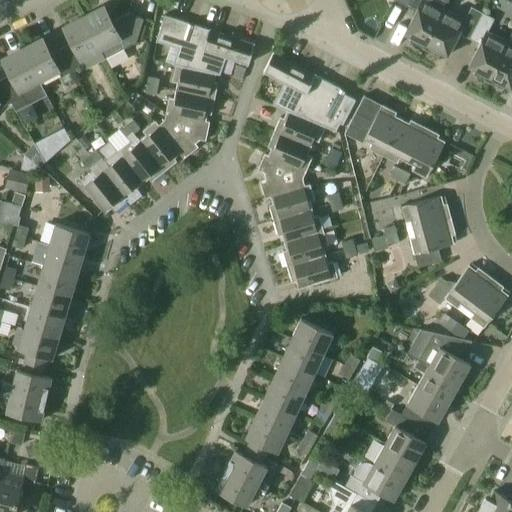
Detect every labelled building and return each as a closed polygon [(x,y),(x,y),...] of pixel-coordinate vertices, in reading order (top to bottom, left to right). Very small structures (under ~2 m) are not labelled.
[(410,42),(425,49),(446,9),(427,0),(410,0),(407,7),(417,12),(406,34),(412,37),(410,42)] [(112,22),(105,7),(84,18),(100,48),(99,49),(105,59),(136,42),(143,19),(127,14),(112,22)] [(460,34),(470,39),(484,13),(473,7),(466,20),(446,9),(425,49),(440,57),(442,53),(448,56),(460,34)] [(474,75),(489,82),(510,42),(489,32),(496,19),(484,13),(470,39),(481,45),(469,67),(476,70),(474,75)] [(176,66),(197,70),(211,29),(210,29),(210,30),(165,15),(157,42),(179,49),(173,65),(176,66)] [(84,65),(81,58),(99,49),(100,48),(84,18),(65,28),(73,42),(61,49),(72,71),(84,65)] [(197,70),(217,74),(221,75),(227,57),(249,64),(256,44),(254,44),(254,45),(211,30),(211,29),(197,70)] [(51,54),(43,39),(22,50),(38,80),(58,70),(61,77),(72,71),(61,49),(51,54)] [(511,43),(510,42),(489,82),(503,90),(506,86),(511,88),(511,43)] [(11,75),(0,80),(0,81),(11,103),(15,110),(45,95),(38,80),(22,50),(3,60),(11,75)] [(287,111),(295,115),(316,75),(316,74),(315,75),(275,54),(275,53),(274,53),(264,72),(285,83),(273,106),(287,111)] [(178,83),(176,91),(215,99),(219,83),(215,82),(217,74),(197,70),(176,66),(173,82),(178,83)] [(242,78),(246,69),(238,66),(235,76),(242,78)] [(344,125),(354,105),(356,100),(340,91),(341,89),(316,76),(317,75),(316,75),(295,115),(326,127),(337,132),(341,123),(344,125)] [(158,87),(159,78),(149,76),(148,76),(147,85),(158,87)] [(0,105),(2,108),(11,103),(0,81),(0,105)] [(158,87),(147,85),(145,93),(156,95),(158,87)] [(215,99),(176,91),(174,99),(170,98),(167,109),(207,118),(208,114),(212,115),(215,99)] [(73,104),(57,113),(67,130),(83,120),(73,104)] [(372,145),(370,149),(384,156),(403,120),(396,116),(398,113),(383,105),(374,121),(356,112),(345,133),(364,143),(365,141),(372,145)] [(165,121),(159,125),(158,126),(181,154),(184,159),(199,147),(196,143),(201,140),(206,141),(210,122),(207,121),(207,118),(167,109),(165,121)] [(326,127),(295,115),(287,111),(284,119),(281,117),(275,132),(312,148),(315,140),(319,142),(326,127)] [(134,134),(140,129),(133,119),(127,125),(134,134)] [(407,163),(426,127),(411,120),(410,123),(403,120),(384,156),(398,163),(400,159),(407,163)] [(158,126),(159,125),(156,121),(143,132),(146,135),(140,140),(165,172),(178,162),(175,159),(181,154),(158,126)] [(127,125),(120,130),(127,139),(134,134),(127,125)] [(70,141),(63,127),(34,142),(45,163),(70,141)] [(426,127),(407,163),(415,166),(412,171),(427,178),(446,142),(438,138),(440,135),(426,127)] [(312,148),(275,132),(268,147),(272,149),(269,155),(307,171),(313,157),(309,155),(312,148)] [(165,172),(140,140),(133,145),(130,142),(118,152),(144,184),(150,179),(152,182),(165,172)] [(328,155),(339,159),(342,152),(331,147),(328,155)] [(362,162),(367,152),(358,148),(353,158),(362,162)] [(89,154),(97,163),(103,158),(96,149),(89,154)] [(144,184),(118,152),(106,162),(109,165),(102,170),(127,202),(140,192),(138,189),(144,184)] [(20,170),(34,173),(40,168),(23,154),(20,170)] [(83,159),(90,168),(97,163),(89,154),(89,155),(83,159)] [(304,179),(307,171),(269,155),(265,154),(258,172),(263,174),(265,179),(261,181),(266,199),(271,197),(306,187),(306,185),(304,179)] [(328,155),(325,162),(336,167),(339,159),(328,155)] [(395,166),(390,176),(398,180),(404,170),(395,166)] [(5,188),(26,193),(31,173),(9,168),(5,188)] [(127,202),(102,170),(96,175),(93,172),(80,182),(106,214),(112,209),(115,212),(127,202)] [(405,183),(410,173),(404,170),(398,180),(405,183)] [(306,187),(271,197),(273,204),(270,205),(274,221),(313,209),(311,201),(315,200),(310,184),(306,185),(306,187)] [(25,195),(14,192),(12,199),(14,199),(23,202),(25,195)] [(327,196),(330,203),(341,200),(339,192),(327,196)] [(414,229),(452,219),(448,204),(445,204),(442,196),(403,207),(407,223),(412,222),(414,229)] [(8,213),(19,216),(23,202),(14,199),(12,199),(8,213)] [(330,203),(332,211),(344,208),(341,200),(330,203)] [(313,209),(274,221),(279,236),(283,235),(285,243),(324,231),(320,216),(315,217),(313,209)] [(452,219),(414,229),(416,237),(411,238),(415,254),(455,244),(453,236),(456,235),(452,219)] [(28,227),(18,224),(15,235),(25,238),(28,227)] [(50,245),(84,255),(90,234),(56,224),(50,245)] [(397,233),(395,225),(384,227),(386,236),(397,233)] [(324,231),(285,243),(287,250),(284,251),(288,267),(327,255),(324,248),(329,246),(324,231)] [(388,244),(398,241),(397,234),(386,237),(388,244)] [(12,246),(22,249),(25,238),(15,235),(12,246)] [(375,251),(388,247),(385,235),(371,238),(375,251)] [(344,250),(356,246),(353,238),(342,242),(344,250)] [(84,255),(50,245),(44,266),(78,276),(84,255)] [(344,250),(346,258),(358,254),(356,246),(344,250)] [(329,263),(327,255),(288,267),(293,282),(296,281),(299,289),(338,277),(334,262),(329,263)] [(16,268),(5,265),(2,276),(13,279),(16,268)] [(78,276),(44,266),(38,287),(71,297),(78,276)] [(445,298),(459,308),(462,305),(468,309),(492,277),(479,268),(477,271),(470,266),(458,282),(446,280),(442,278),(428,296),(440,304),(445,298)] [(0,283),(0,287),(9,290),(13,279),(2,276),(0,283)] [(492,277),(468,309),(474,314),(471,318),(485,328),(509,295),(503,290),(505,287),(492,277)] [(71,297),(38,287),(31,307),(65,317),(71,297)] [(65,317),(31,307),(25,328),(59,338),(65,317)] [(445,313),(437,322),(451,332),(458,323),(445,313)] [(292,339),(324,354),(334,334),(302,319),(292,339)] [(464,337),(469,331),(458,323),(451,332),(457,336),(464,337)] [(59,338),(25,328),(19,349),(53,359),(59,338)] [(418,360),(460,384),(471,364),(452,353),(460,338),(433,332),(418,360)] [(283,359),(315,374),(324,354),(292,339),(283,359)] [(382,352),(372,346),(367,356),(376,361),(382,352)] [(360,360),(350,354),(345,364),(355,369),(360,360)] [(274,379),(306,394),(315,374),(283,359),(274,379)] [(419,385),(449,402),(460,384),(418,360),(413,367),(425,374),(419,385)] [(339,374),(349,379),(355,369),(345,364),(339,374)] [(43,376),(45,369),(25,365),(23,371),(17,370),(14,385),(4,382),(3,389),(47,400),(52,378),(43,376)] [(265,398),(297,413),(306,394),(274,379),(265,398)] [(449,402),(419,385),(402,414),(402,415),(432,432),(438,421),(438,422),(449,402)] [(42,421),(47,400),(3,389),(1,395),(11,398),(7,413),(42,421)] [(339,398),(329,392),(323,402),(334,408),(339,398)] [(256,418),(288,432),(297,413),(265,398),(256,418)] [(318,412),(328,418),(334,408),(323,402),(318,412)] [(348,411),(339,406),(333,416),(343,421),(348,411)] [(427,443),(426,442),(432,432),(402,415),(402,414),(391,409),(385,420),(396,425),(385,445),(416,462),(427,443)] [(322,435),(332,441),(343,421),(333,416),(322,435)] [(246,446),(266,457),(270,449),(278,453),(288,432),(256,418),(246,438),(249,439),(246,446)] [(318,435),(308,429),(302,439),(312,444),(318,435)] [(297,449),(307,455),(312,444),(302,439),(297,449)] [(374,464),(405,481),(416,462),(385,445),(374,464)] [(266,457),(246,446),(242,454),(236,451),(226,470),(266,491),(269,485),(261,481),(268,467),(263,464),(266,457)] [(321,460),(311,455),(306,465),(315,470),(321,460)] [(345,486),(377,504),(383,494),(394,500),(405,481),(374,464),(374,465),(370,463),(364,462),(361,463),(358,466),(352,475),(351,475),(345,486)] [(34,492),(40,467),(27,464),(23,477),(3,472),(0,485),(0,511),(16,511),(22,490),(34,492)] [(300,474),(310,480),(315,470),(306,465),(300,474)] [(266,491),(226,470),(216,490),(247,507),(254,493),(263,497),(266,491)] [(372,511),(377,504),(345,486),(333,480),(329,487),(330,492),(329,492),(333,504),(328,511),(372,511)] [(200,504),(204,497),(193,491),(186,502),(194,506),(200,504)] [(486,499),(479,511),(481,511),(511,511),(511,501),(495,491),(490,501),(486,499)] [(288,511),(291,508),(282,502),(276,511),(288,511)]
